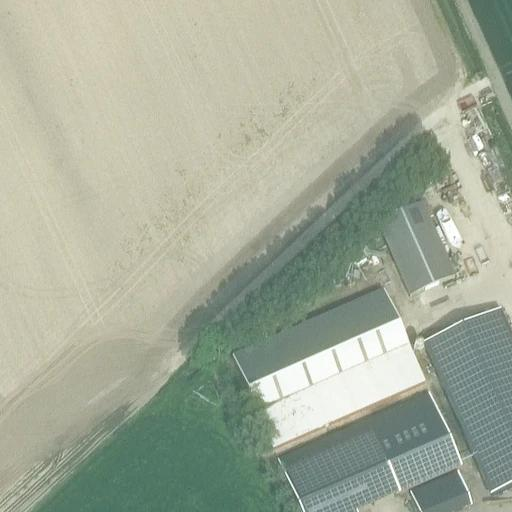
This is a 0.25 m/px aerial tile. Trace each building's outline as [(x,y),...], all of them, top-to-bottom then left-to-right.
[(454,280),(421,207),(378,226),(410,299),(454,280)] [(384,293),(232,360),(272,452),(425,386),(384,293)] [(511,489),(511,344),(500,319),(427,351),(492,498),(511,489)] [(429,396),(278,463),(299,511),(365,511),(461,470),(429,396)] [(416,511),(459,511),(471,507),(459,477),(411,498),(416,511)]
